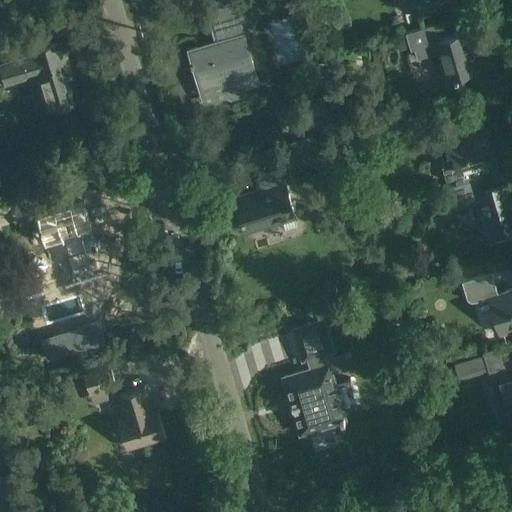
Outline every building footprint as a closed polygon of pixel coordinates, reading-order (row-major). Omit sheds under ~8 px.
[(218,41),(188,50),(203,102),(226,95),(227,100),(244,95),(242,85),(258,81),(238,10),(235,5),(230,1),(224,0),(218,2),(214,6),(211,12),(211,18),(218,41)] [(413,0),(418,16),(457,5),(456,0),(413,0)] [(433,25),(409,32),(417,59),(438,52),(446,80),(480,70),(476,57),(473,58),(466,32),(438,40),(433,25)] [(0,82),(21,77),(21,78),(37,74),(48,109),(77,101),(60,42),(31,51),(32,56),(0,65),(0,82)] [(276,110),(284,133),(330,119),(323,96),(276,110)] [(447,188),(493,174),(493,173),(501,171),(493,144),(490,145),(484,123),(442,136),(448,156),(439,159),(447,187),(447,188)] [(294,182),(290,168),(320,159),(313,133),(266,146),(273,172),(259,176),(263,190),(236,198),(246,232),(296,217),(286,184),(294,182)] [(493,174),(447,188),(436,191),(442,211),(477,201),(486,232),(511,224),(511,191),(509,181),(497,185),(493,174)] [(82,202),(35,215),(43,244),(61,239),(72,279),(99,272),(94,257),(97,256),(82,202)] [(491,271),(461,280),(468,303),(489,296),(500,333),(511,329),(511,284),(505,286),(506,289),(497,292),(491,271)] [(380,326),(402,319),(395,297),(373,304),(380,326)] [(313,368),(284,377),(300,432),(345,419),(329,364),(326,365),(323,353),(333,350),(324,320),(294,329),(303,359),(309,357),(313,368)] [(511,343),(482,353),(490,379),(508,374),(511,385),(511,343)] [(484,365),(481,354),(448,364),(451,375),(484,365)] [(90,394),(116,387),(109,363),(84,371),(90,394)] [(126,415),(119,417),(128,446),(167,435),(158,405),(152,407),(145,386),(120,393),(126,415)] [(28,399),(13,401),(15,413),(30,411),(28,399)]
